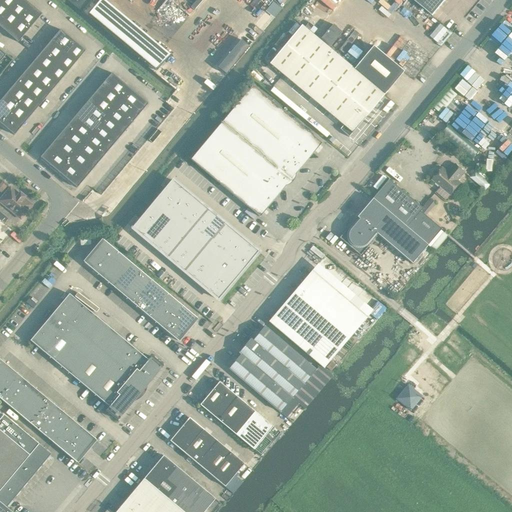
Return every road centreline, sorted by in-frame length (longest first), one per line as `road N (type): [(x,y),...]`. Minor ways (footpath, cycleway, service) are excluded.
road 1 (unclassified): [(74,511),(500,0)]
road 2 (unclassified): [(0,283),(63,206),(0,144)]
